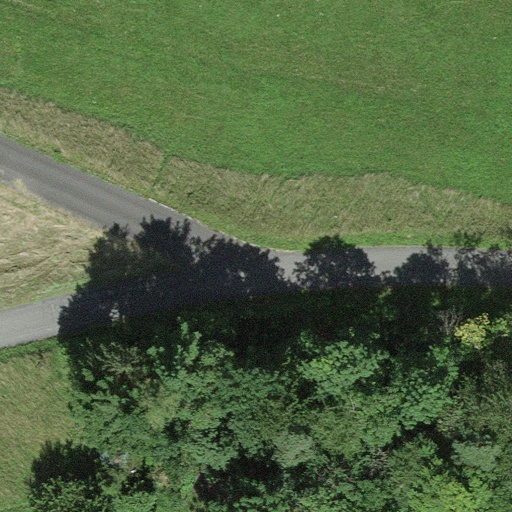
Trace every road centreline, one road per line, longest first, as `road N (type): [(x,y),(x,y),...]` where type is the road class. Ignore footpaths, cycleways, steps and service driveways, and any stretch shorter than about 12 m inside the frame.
road 1 (residential): [(511,268),(412,262),(245,273),(0,330)]
road 2 (track): [(245,273),(213,246),(0,153)]
